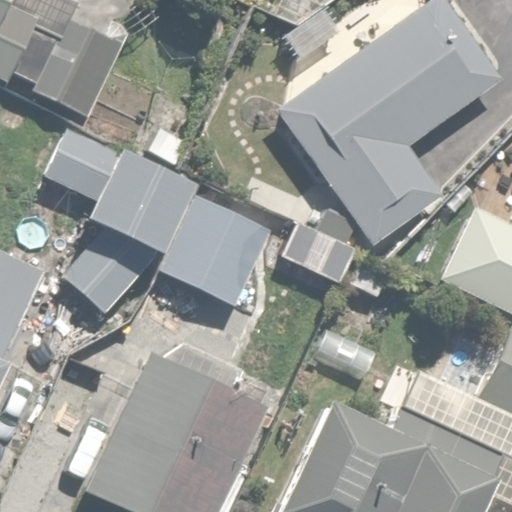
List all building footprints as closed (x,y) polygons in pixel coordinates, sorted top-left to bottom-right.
[(119,0),(0,0),(0,76),(73,108),(119,0)] [(453,0),(425,0),(266,105),(358,245),(435,195),(396,136),(499,68),(453,0)] [(188,174),(57,114),(29,176),(84,202),(50,276),(125,310),(188,174)] [(264,222),(190,190),(155,271),(228,303),(264,222)] [(511,214),(510,220),(467,202),(432,284),(511,318),(511,214)] [(0,349),(38,265),(0,247),(0,349)] [(511,323),(508,321),(473,391),(511,410),(511,323)] [(216,511),(267,401),(143,346),(79,490),(127,511),(216,511)] [(382,423),(320,392),(263,511),(485,511),(509,462),(390,406),(382,423)]
